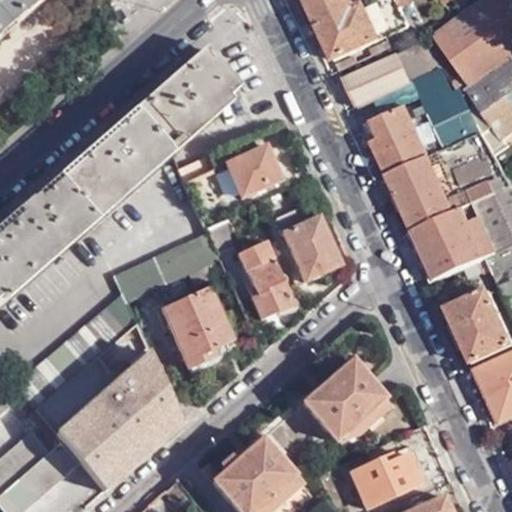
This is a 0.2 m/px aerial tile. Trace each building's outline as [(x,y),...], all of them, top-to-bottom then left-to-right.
[(0,0),(0,32),(29,8),(37,0),(0,0)] [(85,0),(98,14),(114,0),(85,0)] [(349,0),(305,0),(334,61),(407,28),(394,0),(380,0),(354,11),(349,0)] [(394,0),(407,28),(409,28),(399,0),(394,0)] [(399,0),(409,28),(421,23),(410,0),(399,0)] [(511,57),(511,2),(510,0),(486,0),(435,36),(468,86),(511,57)] [(431,70),(419,45),(342,81),(354,106),(367,100),(431,70)] [(210,53),(138,115),(168,152),(237,93),(224,78),(228,74),(210,53)] [(511,57),(468,86),(456,95),(466,113),(478,105),(503,140),(511,134),(511,57)] [(456,95),(440,66),(431,70),(367,100),(376,121),(405,107),(421,100),(434,127),(444,151),(480,136),(466,113),(456,95)] [(478,105),(466,113),(480,136),(491,157),(507,146),(503,140),(478,105)] [(417,134),(405,107),(376,121),(366,125),(364,126),(386,176),(444,151),(434,127),(417,134)] [(168,152),(138,115),(56,185),(88,221),(168,152)] [(480,136),(444,151),(386,176),(412,232),(510,190),(491,157),(480,136)] [(278,184),(265,150),(223,168),(237,202),(278,184)] [(213,178),(206,160),(183,170),(175,174),(183,191),(213,178)] [(0,297),(88,221),(56,185),(35,203),(30,199),(17,211),(21,216),(0,233),(0,297)] [(484,259),(511,246),(511,194),(510,190),(412,232),(434,281),(484,259)] [(305,225),(299,211),(273,221),(303,285),(338,270),(316,221),(305,225)] [(204,236),(214,256),(230,248),(218,222),(201,230),(204,236)] [(124,305),(217,263),(214,256),(204,236),(112,278),(120,296),(124,305)] [(289,301),(263,244),(234,257),(239,267),(234,269),(257,324),(276,316),(274,307),(289,301)] [(485,261),(511,249),(511,246),(484,259),(485,261)] [(511,249),(485,261),(490,272),(511,321),(511,249)] [(482,275),(490,272),(485,261),(476,264),(482,275)] [(159,313),(187,373),(237,350),(207,291),(159,313)] [(511,348),(511,347),(487,293),(448,311),(472,366),(511,348)] [(13,388),(32,410),(133,324),(124,305),(120,296),(13,388)] [(181,423),(147,350),(56,430),(107,489),(181,423)] [(237,350),(187,373),(191,380),(224,365),(237,352),(237,350)] [(511,354),(474,370),(499,426),(511,420),(511,354)] [(316,401),(313,398),(302,408),(336,447),(341,442),(383,405),(385,403),(350,365),(320,391),(324,395),(316,401)] [(320,391),(313,398),(316,401),(324,395),(320,391)] [(383,405),(341,442),(344,446),(359,440),(389,411),(383,405)] [(22,511),(77,466),(59,445),(48,454),(29,433),(0,456),(0,511),(22,511)] [(244,465),(241,463),(212,489),(233,511),(299,511),(312,501),(261,445),(249,456),(251,458),(244,465)] [(371,511),(425,486),(409,450),(350,477),(365,511),(371,511)] [(249,456),(241,463),(244,465),(251,458),(249,456)] [(212,487),(218,480),(208,469),(201,475),(212,487)] [(448,511),(444,501),(420,511),(448,511)]
